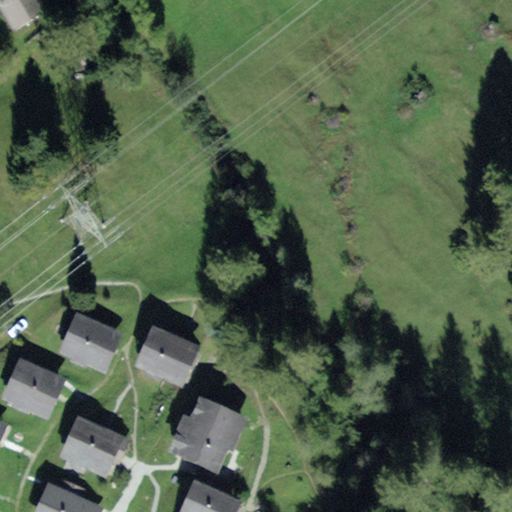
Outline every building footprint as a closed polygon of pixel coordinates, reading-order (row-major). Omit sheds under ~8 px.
[(0,0),(13,20),(45,2),(43,0),(0,0)] [(73,303),(56,346),(102,364),(110,342),(118,321),(73,303)] [(151,317),(133,359),(175,377),(185,354),(194,335),(151,317)] [(15,352),(0,388),(0,391),(45,410),(53,389),(60,370),(15,352)] [(189,386),(165,444),(187,453),(213,464),(236,406),(189,386)] [(60,449),(103,467),(111,448),(120,425),(77,408),(60,449)] [(47,477),(33,511),(91,511),(97,498),(47,477)] [(206,487),(184,479),(172,511),(226,511),(232,496),(206,487)]
